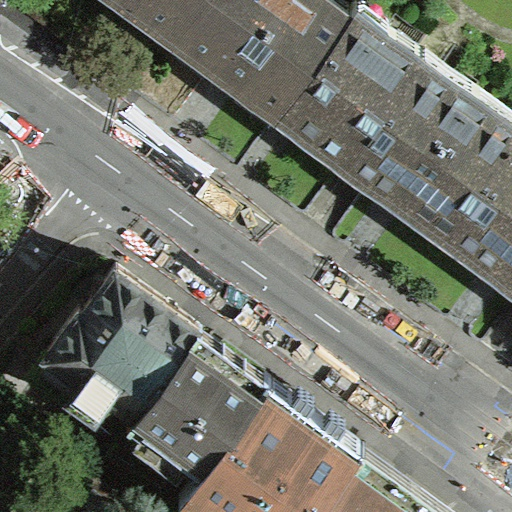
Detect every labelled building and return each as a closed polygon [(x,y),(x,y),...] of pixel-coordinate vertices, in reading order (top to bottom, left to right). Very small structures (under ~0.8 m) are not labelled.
[(130,0),(175,33),(198,0),(130,0)] [(279,107),(351,8),(354,4),(348,0),(198,0),(175,33),(181,37),(177,44),(203,62),(207,56),(220,64),(247,84),(242,91),(268,109),(272,103),(279,107)] [(351,8),(279,107),(305,126),(345,155),(415,58),(424,46),(388,20),(380,30),(351,8)] [(447,229),(511,140),(511,128),(415,58),(345,155),(384,184),(447,229)] [(511,140),(447,229),(486,257),(511,276),(511,140)] [(95,407),(108,389),(136,409),(199,321),(116,261),(84,306),(79,303),(56,335),(47,347),(80,371),(68,387),(95,407)] [(199,321),(136,409),(129,418),(194,466),(196,464),(199,466),(268,371),(223,338),(199,321)] [(268,371),(199,466),(180,492),(207,511),(309,511),(364,440),(340,423),(346,414),(330,402),(323,411),(315,404),(309,400),(315,391),(299,380),(292,388),(268,371)] [(463,511),(452,503),(364,440),(309,511),(463,511)] [(139,511),(88,466),(68,489),(93,511),(139,511)] [(0,511),(33,511),(2,485),(5,481),(0,477),(0,511)]
